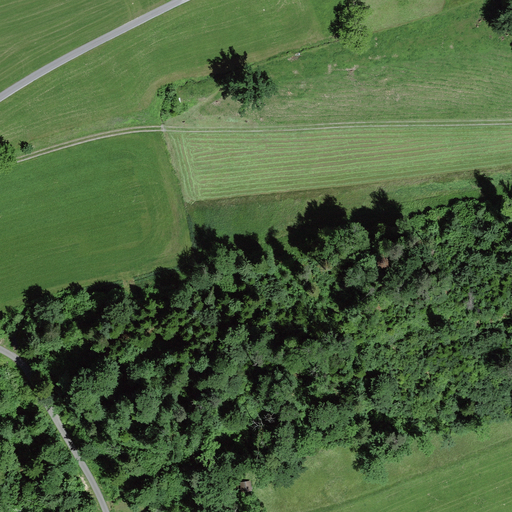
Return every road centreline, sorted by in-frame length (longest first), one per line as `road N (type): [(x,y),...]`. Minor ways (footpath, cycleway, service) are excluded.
road 1 (track): [(0,163),(149,129),(511,122)]
road 2 (unclassified): [(186,0),(0,99)]
road 3 (unclassified): [(0,348),(26,372),(108,511)]
